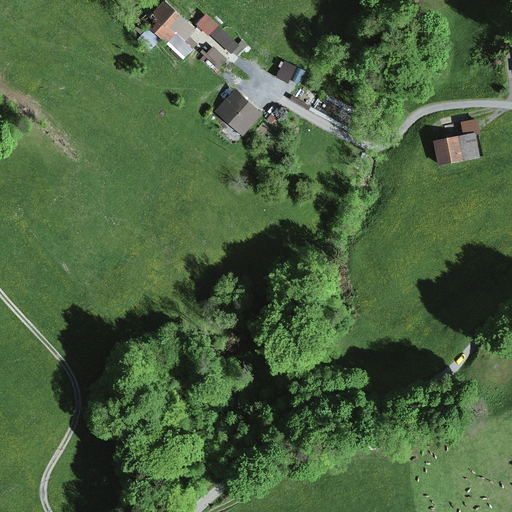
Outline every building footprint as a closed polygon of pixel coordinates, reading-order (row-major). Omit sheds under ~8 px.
[(162,1),(142,24),(147,29),(161,40),(172,51),(182,40),(175,34),(186,23),(162,1)] [(206,15),(195,26),(207,37),(218,26),(206,15)] [(195,31),(186,23),(175,34),(182,40),(172,51),(183,61),(198,45),(189,37),(195,31)] [(161,40),(147,29),(137,40),(149,52),(161,40)] [(247,46),(242,41),(232,51),(237,56),(247,46)] [(227,60),(212,47),(206,54),(220,67),(227,60)] [(296,68),(284,62),(275,79),(287,85),(296,68)] [(234,90),(214,112),(242,137),(262,115),(234,90)] [(276,119),(271,115),(266,120),(271,124),(276,119)] [(463,137),(432,143),(437,167),(479,159),(475,136),(480,135),(477,120),(460,123),(463,137)]
